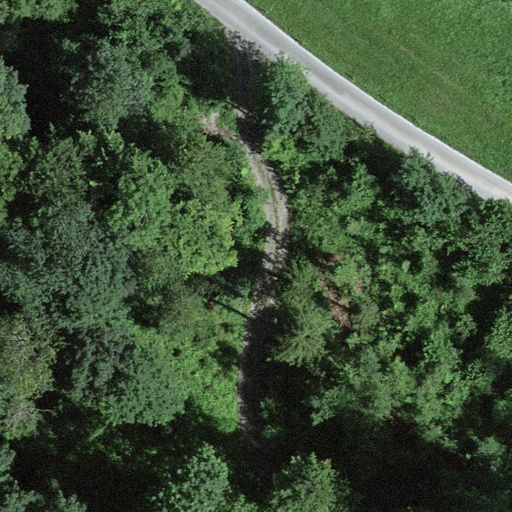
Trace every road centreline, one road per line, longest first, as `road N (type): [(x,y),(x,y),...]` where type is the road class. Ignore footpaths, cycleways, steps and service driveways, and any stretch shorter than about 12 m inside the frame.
road 1 (track): [(250,38),(280,208),(250,429),(275,511)]
road 2 (track): [(250,38),(511,206)]
